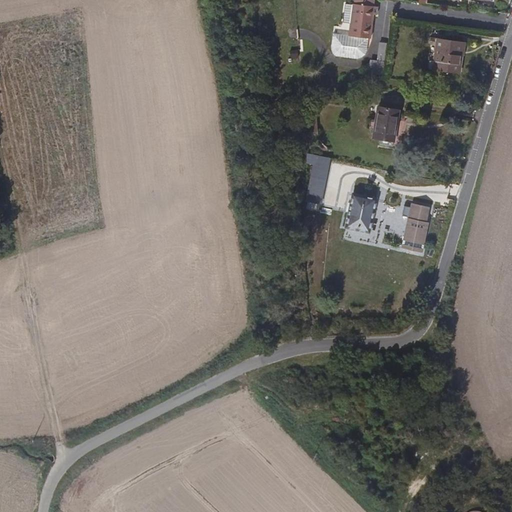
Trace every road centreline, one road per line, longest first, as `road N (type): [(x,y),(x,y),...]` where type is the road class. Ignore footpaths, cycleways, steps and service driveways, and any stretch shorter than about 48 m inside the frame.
road 1 (unclassified): [(43,511),(63,461),(204,386),(293,351),(415,334),(438,296),(511,39)]
road 2 (track): [(0,170),(63,461)]
